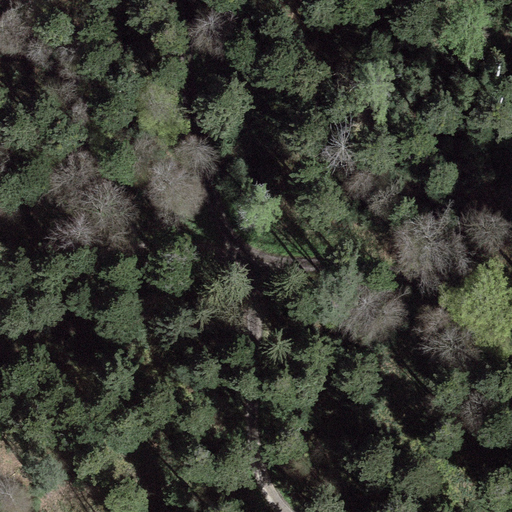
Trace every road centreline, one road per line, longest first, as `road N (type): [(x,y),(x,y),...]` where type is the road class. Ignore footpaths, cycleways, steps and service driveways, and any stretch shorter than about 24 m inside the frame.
road 1 (track): [(273,511),(255,473),(249,312),(197,158),(188,101),(189,0)]
road 2 (track): [(0,282),(111,253),(192,247),(459,280),(511,278)]
